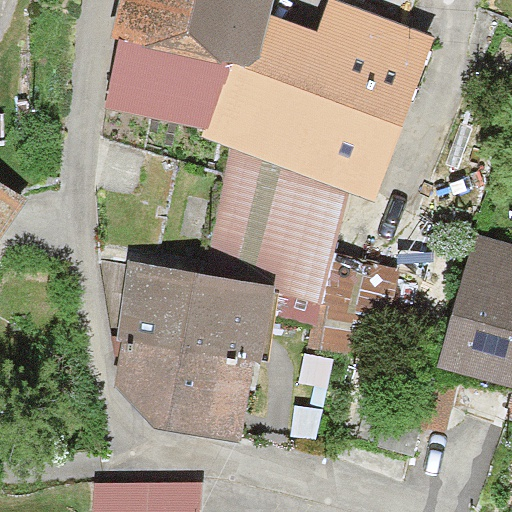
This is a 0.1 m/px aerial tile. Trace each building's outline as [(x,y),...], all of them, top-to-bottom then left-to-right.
[(197,125),(251,18),(255,0),(115,0),(95,109),(197,125)] [(315,0),(300,30),(251,18),(197,125),(195,140),(226,146),(343,191),(359,196),(415,35),(323,0),(315,0)] [(343,191),(226,146),(194,280),(257,295),(310,305),(343,191)] [(0,223),(13,203),(0,194),(0,223)] [(511,243),(463,231),(427,364),(511,385),(511,395),(505,421),(511,422),(511,243)] [(194,280),(116,264),(94,376),(134,426),(227,444),(257,295),(194,280)] [(192,511),(192,480),(90,481),(90,511),(192,511)]
